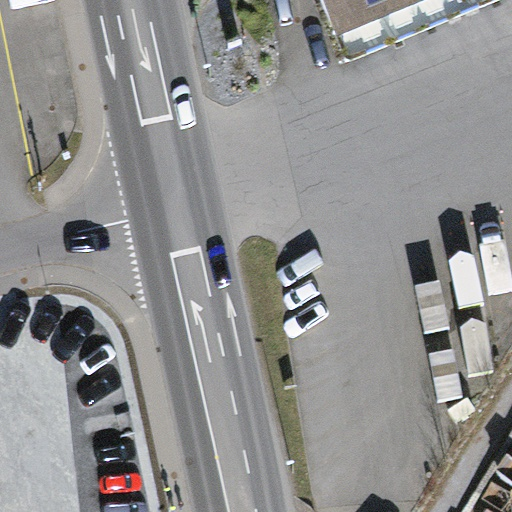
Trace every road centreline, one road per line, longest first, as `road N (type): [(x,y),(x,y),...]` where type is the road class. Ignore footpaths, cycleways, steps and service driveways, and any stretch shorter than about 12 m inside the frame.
road 1 (secondary): [(182,218),(243,511)]
road 2 (secondary): [(134,0),(182,218)]
road 3 (residential): [(182,218),(0,257)]
road 4 (track): [(511,395),(435,511)]
